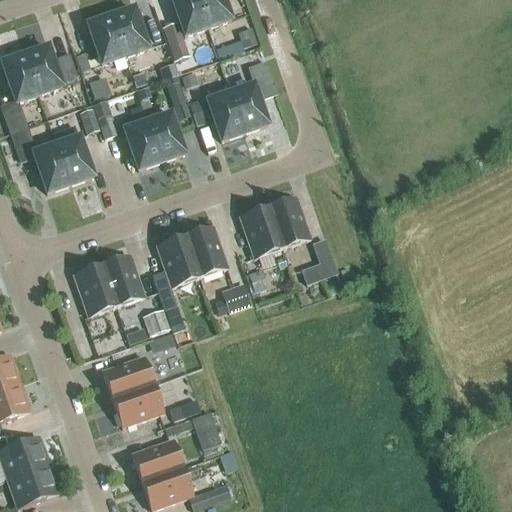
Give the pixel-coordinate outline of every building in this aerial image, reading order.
[(184,40),(205,33),(194,0),(169,0),(184,40)] [(221,0),(194,0),(205,33),(230,24),(221,0)] [(133,13),(106,22),(120,63),(147,53),(133,13)] [(106,22),(87,29),(101,69),(120,63),(106,22)] [(167,47),(178,43),(172,28),(162,32),(167,47)] [(242,35),(244,44),(220,50),(222,59),(262,49),(258,31),(242,35)] [(47,51),(25,59),(38,100),(61,92),(47,51)] [(15,108),(38,100),(25,59),(1,67),(15,108)] [(159,73),(163,84),(178,79),(174,68),(159,73)] [(263,102),(275,98),(264,68),(252,72),(263,102)] [(75,75),(62,79),(65,90),(78,86),(75,75)] [(193,76),(180,81),(184,92),(197,88),(193,76)] [(135,92),(144,89),(140,78),(131,81),(135,92)] [(165,90),(174,112),(185,108),(177,86),(165,90)] [(253,89),(227,98),(241,139),(267,130),(253,89)] [(147,92),(137,95),(140,105),(147,103),(150,102),(147,92)] [(241,139),(227,98),(206,105),(220,146),(241,139)] [(209,125),(201,103),(188,107),(195,130),(209,125)] [(78,117),(86,139),(99,135),(91,113),(78,117)] [(117,139),(110,118),(95,123),(103,144),(117,139)] [(170,118),(144,127),(158,167),(184,159),(170,118)] [(20,121),(6,125),(10,137),(24,132),(20,121)] [(158,167),(144,127),(123,134),(137,175),(158,167)] [(78,141),(55,149),(68,190),(93,182),(78,141)] [(33,161),(46,198),(68,190),(55,149),(32,157),(28,145),(14,149),(20,165),(33,161)] [(295,203),(267,212),(281,254),(310,244),(295,203)] [(239,222),(253,264),(281,254),(267,212),(239,222)] [(212,232),(184,241),(198,283),(226,273),(212,232)] [(184,241),(155,251),(170,293),(198,283),(184,241)] [(101,270),(115,312),(144,302),(129,260),(101,270)] [(331,264),(301,275),(306,289),(336,278),(331,264)] [(72,281),(87,322),(115,312),(101,270),(72,281)] [(260,273),(249,277),(254,293),(266,289),(260,273)] [(227,317),(228,319),(252,312),(244,289),(220,297),(222,303),(227,317)] [(163,315),(176,311),(170,293),(157,298),(163,315)] [(222,303),(213,306),(218,320),(227,317),(222,303)] [(141,323),(148,343),(169,336),(162,316),(141,323)] [(169,337),(159,341),(163,353),(174,349),(169,337)] [(0,395),(19,389),(9,361),(0,363),(0,395)] [(101,376),(111,405),(152,390),(142,362),(101,376)] [(0,427),(29,417),(19,389),(0,395),(0,427)] [(152,390),(111,405),(121,433),(162,418),(152,390)] [(180,411),(184,423),(207,414),(203,402),(180,411)] [(207,417),(190,423),(195,437),(212,431),(207,417)] [(0,468),(6,485),(47,471),(37,442),(0,455),(0,468)] [(140,488),(181,473),(171,445),(130,459),(140,488)] [(224,457),(227,476),(241,474),(237,455),(224,457)] [(19,511),(57,499),(47,471),(6,485),(15,511),(19,511)] [(181,473),(140,488),(148,511),(160,511),(191,501),(181,473)] [(225,490),(206,497),(210,509),(229,503),(225,490)]
